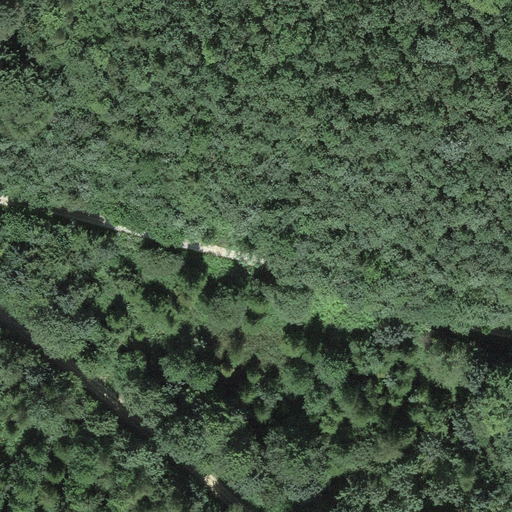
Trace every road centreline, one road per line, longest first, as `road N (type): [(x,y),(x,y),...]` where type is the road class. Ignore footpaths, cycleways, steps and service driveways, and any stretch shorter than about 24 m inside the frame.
road 1 (track): [(0,199),(511,333)]
road 2 (track): [(276,269),(225,211),(99,103),(36,0)]
road 3 (track): [(0,318),(239,511)]
